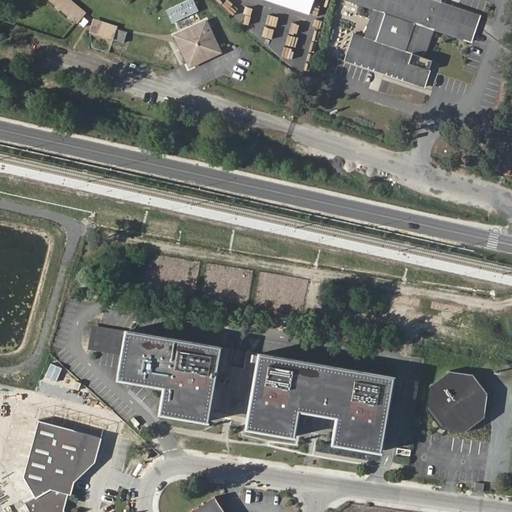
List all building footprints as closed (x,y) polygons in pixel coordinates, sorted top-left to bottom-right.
[(49,0),(78,23),(86,12),(71,0),(49,0)] [(194,0),(187,0),(165,11),(172,24),(199,10),(194,0)] [(313,0),(284,0),(311,9),(313,0)] [(345,0),(345,1),(373,10),(364,37),(354,34),(345,63),(421,87),(431,59),(424,56),(432,30),(469,42),(478,13),(441,1),(440,0),(345,0)] [(209,18),(175,35),(190,66),(224,49),(209,18)] [(117,26),(93,19),(89,32),(124,43),(128,33),(117,29),(117,26)] [(204,420),(217,347),(122,330),(114,377),(161,385),(156,411),(204,420)] [(377,451),(390,378),(257,354),(244,427),(290,435),(295,409),(335,416),(330,442),(377,451)] [(463,430),(481,416),(484,394),(468,375),(447,371),(427,386),(424,408),(439,427),(463,430)] [(75,480),(96,460),(106,423),(80,417),(77,429),(39,419),(24,477),(27,482),(23,499),(30,511),(66,511),(64,509),(68,492),(72,493),(75,480)] [(475,483),(474,491),(484,492),(485,484),(475,483)] [(195,511),(225,511),(217,498),(195,511)]
